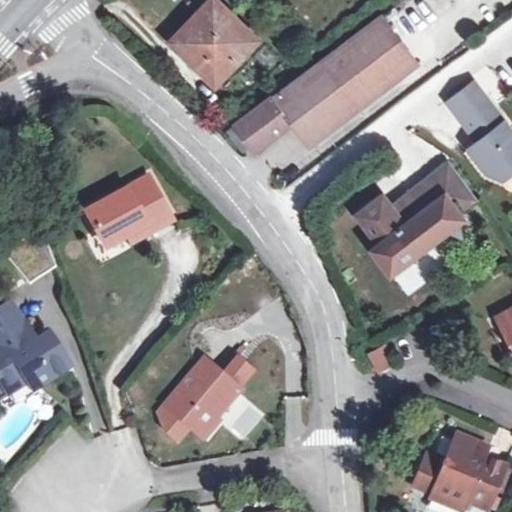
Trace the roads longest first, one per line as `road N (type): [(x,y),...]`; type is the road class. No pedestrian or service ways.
road 1 (residential): [(254,210),(511,13)]
road 2 (residential): [(54,511),(71,494),(344,471)]
road 3 (residential): [(254,210),(92,48)]
road 4 (residential): [(337,410),(333,353),(317,306),(254,210)]
road 5 (residential): [(511,422),(410,379),(337,410)]
